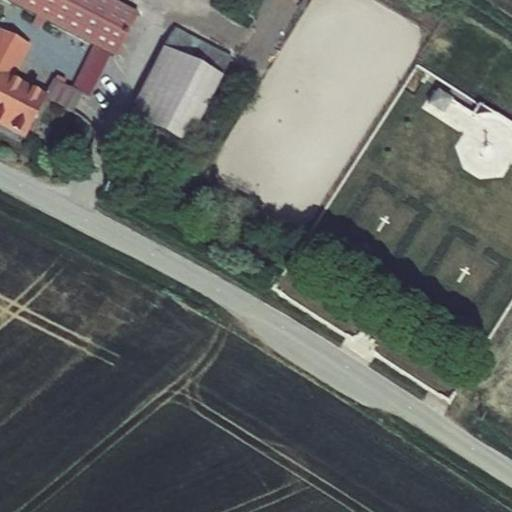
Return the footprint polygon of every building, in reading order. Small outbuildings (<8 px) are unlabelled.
[(113,0),(8,0),(7,2),(93,46),(111,56),(116,59),(139,13),(113,0)] [(163,50),(221,80),(232,58),(174,28),(163,50)] [(0,129),(24,142),(45,100),(47,98),(45,96),(15,80),(31,47),(0,30),(0,129)] [(111,56),(93,46),(72,89),(82,94),(89,98),(111,56)] [(162,49),(127,119),(185,148),(222,80),(221,80),(163,50),(162,49)] [(47,98),(45,100),(73,114),(82,94),(72,89),(64,85),(55,81),(53,80),(45,96),(47,98)] [(511,125),(506,121),(499,117),(494,115),(491,114),(487,114),(482,115),(476,116),(435,88),(423,107),(444,118),(448,110),(452,103),(476,118),(482,117),(488,117),(494,117),(498,119),(505,122),(511,127),(511,125)] [(254,208),(238,198),(230,210),(246,221),(254,208)]
